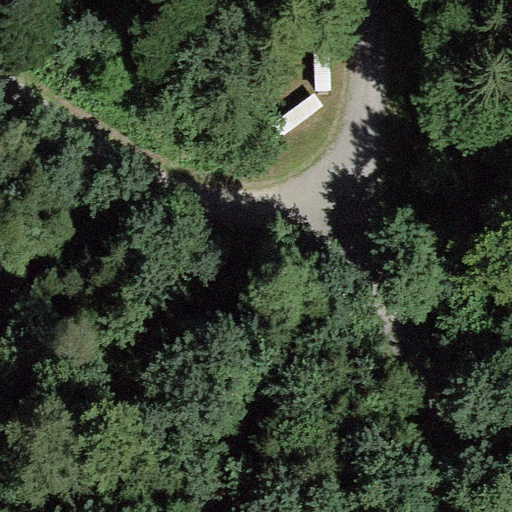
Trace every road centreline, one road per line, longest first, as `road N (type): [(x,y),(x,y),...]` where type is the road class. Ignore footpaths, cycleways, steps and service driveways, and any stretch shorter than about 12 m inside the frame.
road 1 (track): [(366,0),(364,101),(349,166),(309,197),(220,208),(178,194),(0,90)]
road 2 (track): [(501,511),(367,278)]
